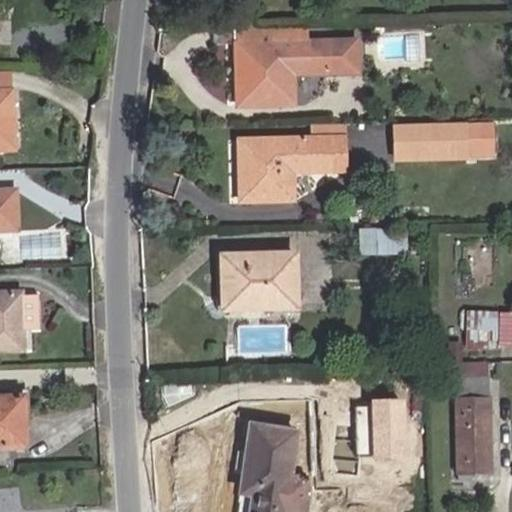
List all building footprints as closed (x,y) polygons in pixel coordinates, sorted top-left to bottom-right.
[(326,73),(325,42),(297,43),(297,26),(235,27),(238,106),(293,105),(292,74),(326,73)] [(351,45),(333,46),(333,75),(353,74),(351,45)] [(0,146),(14,147),(15,94),(0,92),(0,146)] [(497,157),(496,124),(394,128),(395,160),(497,157)] [(344,138),(343,126),(311,127),(311,139),(344,138)] [(344,171),(344,138),(311,139),(239,141),(240,201),(292,200),(291,172),(344,171)] [(0,231),(17,230),(15,190),(0,190),(0,231)] [(405,253),(405,231),(377,231),(377,254),(405,253)] [(226,307),(300,305),(300,253),(224,255),(226,307)] [(0,350),(22,350),(21,329),(38,329),(36,297),(20,297),(20,293),(0,293),(0,350)] [(498,348),(499,313),(468,313),(467,348),(498,348)] [(460,360),(460,344),(449,345),(449,360),(460,360)] [(491,474),(490,399),(488,399),(488,378),(456,378),(457,474),(491,474)] [(412,413),(413,386),(356,384),(355,397),(392,398),(391,413),(412,413)] [(0,444),(21,444),(19,394),(0,394),(0,444)] [(335,420),(365,422),(366,411),(336,408),(335,420)] [(236,496),(249,497),(247,511),(291,511),(302,424),(258,420),(253,447),(243,445),(236,496)]
